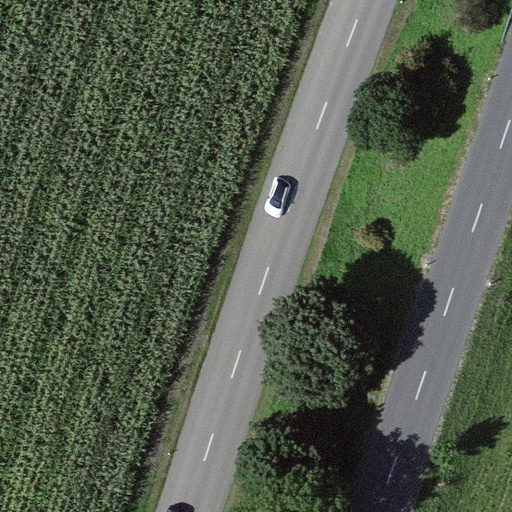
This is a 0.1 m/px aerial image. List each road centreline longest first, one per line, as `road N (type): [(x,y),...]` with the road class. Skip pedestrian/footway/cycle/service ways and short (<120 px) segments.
road 1 (tertiary): [(196,511),(367,0)]
road 2 (tertiary): [(371,511),(511,100)]
